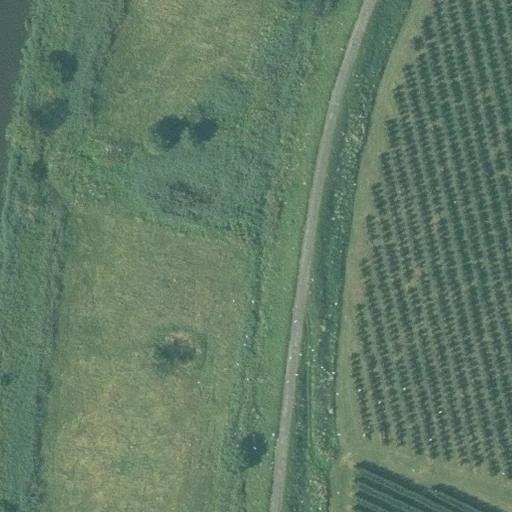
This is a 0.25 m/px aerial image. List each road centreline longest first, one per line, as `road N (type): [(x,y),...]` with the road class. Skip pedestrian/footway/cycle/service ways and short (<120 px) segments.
road 1 (track): [(186,0),(134,76),(52,144),(44,172),(64,195),(62,210),(77,236),(49,511)]
road 2 (unclassified): [(274,511),(294,334),(339,85),(373,0)]
